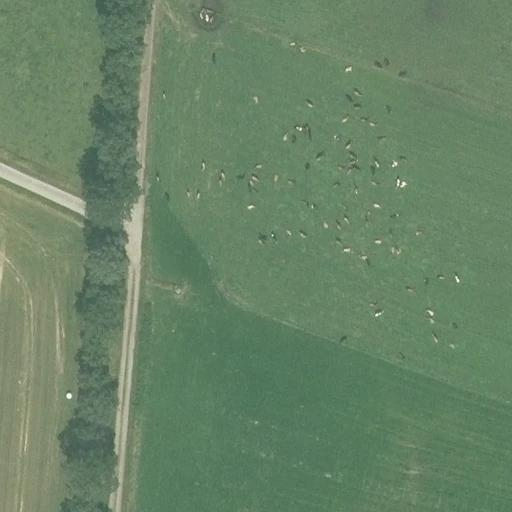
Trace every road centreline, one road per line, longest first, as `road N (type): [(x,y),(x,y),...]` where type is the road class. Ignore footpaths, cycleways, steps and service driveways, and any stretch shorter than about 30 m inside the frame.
road 1 (track): [(113,511),(134,262)]
road 2 (unclassified): [(126,233),(0,170)]
